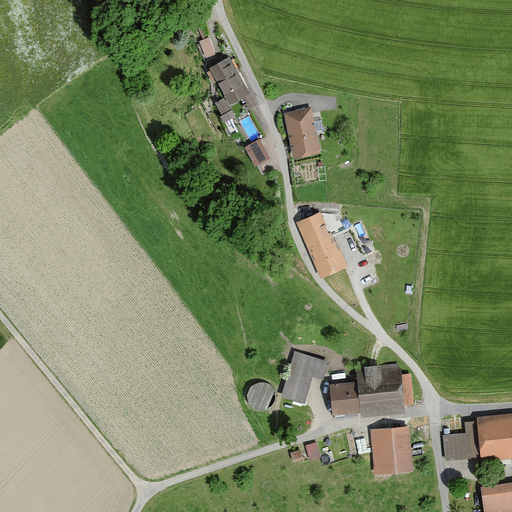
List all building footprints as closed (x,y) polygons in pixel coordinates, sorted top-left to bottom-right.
[(199,41),(206,58),(215,54),(209,37),(199,41)] [(230,56),(210,67),(230,103),(243,96),(250,108),(257,104),(230,56)] [(216,102),(222,116),(231,112),(224,98),(216,102)] [(311,108),(285,112),(293,156),(319,152),(311,108)] [(245,146),(256,164),(270,156),(260,138),(245,146)] [(321,210),(296,222),(322,277),(346,266),(321,210)] [(304,402),(311,377),(323,380),(328,362),(293,352),(280,396),(304,402)] [(356,370),(357,381),(331,383),(333,412),(361,410),(361,415),(404,412),(404,403),(412,402),(410,373),(401,374),(400,364),(381,366),(381,363),(366,364),(366,369),(356,370)] [(250,406),(272,404),(270,382),(249,384),(250,406)] [(511,412),(478,416),(479,431),(443,433),(445,459),(480,456),(481,459),(511,456),(511,412)] [(408,423),(369,428),(374,473),(414,468),(408,423)] [(305,443),(308,459),(320,456),(317,441),(305,443)] [(424,441),(414,442),(415,454),(425,454),(424,441)] [(301,450),(291,452),(293,461),(303,458),(301,450)] [(511,511),(511,482),(482,486),(485,511),(511,511)]
